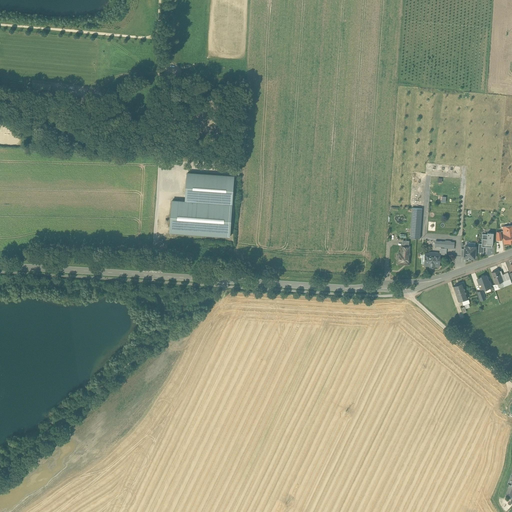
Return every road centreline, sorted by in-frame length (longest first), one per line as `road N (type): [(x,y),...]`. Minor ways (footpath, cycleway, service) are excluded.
road 1 (tertiary): [(0,265),(404,287),(511,252)]
road 2 (unknown): [(0,21),(147,37),(157,30),(160,0)]
road 3 (track): [(165,77),(125,76),(92,92),(77,86),(128,72),(166,73)]
road 4 (track): [(404,287),(511,385)]
